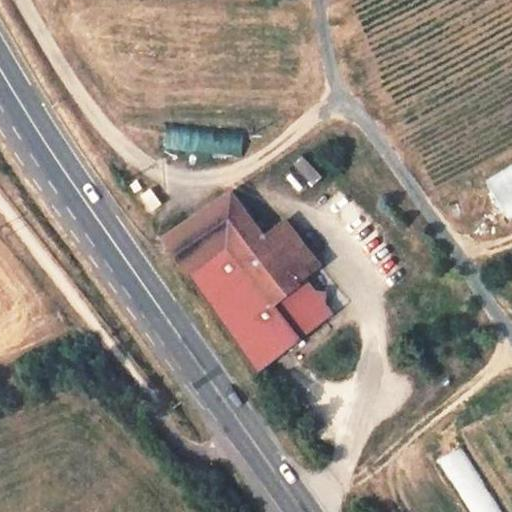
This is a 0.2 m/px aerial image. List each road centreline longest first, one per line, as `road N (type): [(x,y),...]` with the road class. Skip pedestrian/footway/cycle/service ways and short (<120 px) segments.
road 1 (track): [(164,177),(249,168),(326,103),(352,102),(496,314),(504,342),(496,363),(316,511)]
road 2 (primary): [(303,511),(72,181)]
road 3 (residential): [(33,0),(129,148),(164,177)]
road 4 (primary): [(72,181),(0,63)]
road 5 (primary): [(0,85),(72,181)]
